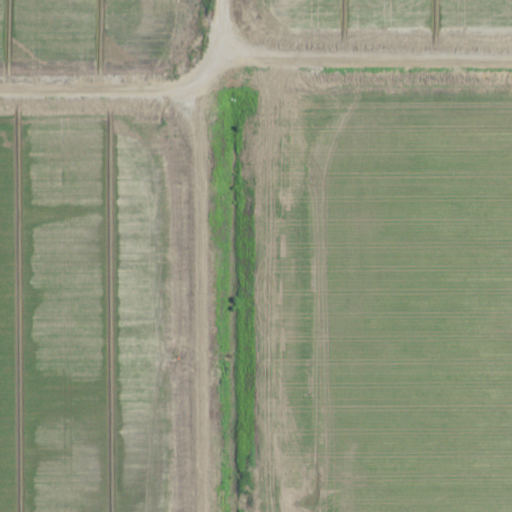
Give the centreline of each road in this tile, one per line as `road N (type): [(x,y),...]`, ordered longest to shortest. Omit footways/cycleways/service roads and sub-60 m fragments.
road 1 (track): [(511,63),(242,61),(201,83),(197,102),(201,511),(260,131),(269,121),(305,117),(511,123)]
road 2 (track): [(0,91),(140,92),(201,83)]
